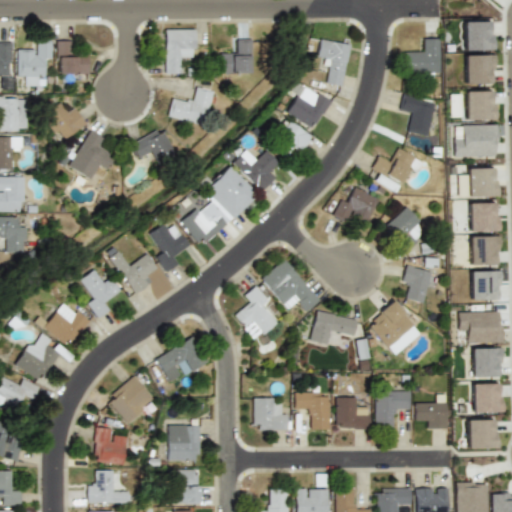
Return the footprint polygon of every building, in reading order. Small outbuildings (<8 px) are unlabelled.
[(489,21),(459,21),(460,50),(490,49),(489,21)] [(162,74),(183,74),(183,54),(192,54),(192,28),(162,28),(162,74)] [(401,48),(401,75),(437,75),(437,37),(419,37),(419,48),(401,48)] [(222,74),(249,74),(249,38),(230,38),(230,53),(222,53),(222,74)] [(320,83),(341,86),(347,43),(316,38),(314,58),(323,60),(320,83)] [(85,74),(85,51),(66,51),(66,39),(54,39),(54,74),(85,74)] [(36,51),(14,50),(14,77),(40,77),(40,62),(49,62),(49,40),(36,40),(36,51)] [(0,76),(9,76),(9,42),(0,42),(0,76)] [(460,83),(490,83),(489,54),(460,55),(460,83)] [(329,100),(300,83),(283,113),(311,130),(329,100)] [(190,101),(170,97),(166,117),(204,124),(211,88),(193,85),(190,101)] [(461,91),(462,119),(491,118),(490,90),(461,91)] [(433,102),(400,94),(396,110),(406,113),(402,131),(424,136),(433,102)] [(25,95),(0,95),(0,130),(25,130),(25,95)] [(61,111),(57,103),(40,114),(57,141),(83,125),(71,105),(61,111)] [(309,136),(287,120),(268,146),(283,156),(289,148),(296,153),(309,136)] [(452,156),(492,156),(491,124),(452,124),(452,156)] [(152,156),(156,164),(174,155),(160,127),(129,143),(139,163),(152,156)] [(101,138),(86,129),(65,167),(85,178),(90,170),(101,176),(112,156),(96,147),(101,138)] [(22,135),(0,135),(0,167),(11,167),(11,145),(22,145),(22,135)] [(414,158),(394,145),(386,157),(378,152),(368,167),(376,172),(372,179),(393,193),(414,158)] [(266,168),(273,161),(260,148),(252,156),(243,147),(228,162),(258,191),(274,175),(266,168)] [(200,191),(229,221),(256,195),(226,165),(200,191)] [(463,197),(494,196),(493,179),(488,179),(488,167),(462,168),(463,197)] [(0,210),(21,210),(21,175),(0,175),(0,210)] [(348,198),(340,193),(330,214),(344,222),(349,213),(364,220),(376,198),(353,187),(348,198)] [(493,202),(463,203),(464,232),(493,231),(493,202)] [(420,236),(413,229),(419,223),(402,205),(381,226),(404,251),(420,236)] [(210,208),(202,215),(194,206),(177,220),(196,245),(223,224),(210,208)] [(0,239),(3,239),(3,251),(24,251),(24,226),(13,226),(13,215),(0,215),(0,239)] [(171,252),(185,243),(172,224),(162,230),(158,224),(147,231),(160,250),(153,254),(164,271),(177,262),(171,252)] [(494,235),(465,236),(465,265),(494,264),(494,235)] [(144,272),(152,267),(142,252),(123,265),(115,254),(107,259),(132,293),(150,280),(144,272)] [(257,278),(286,311),(294,305),(301,312),(316,299),(281,257),(257,278)] [(429,271),(403,264),(397,285),(406,288),(403,298),(419,303),(429,271)] [(108,278),(101,283),(90,268),(78,278),(91,295),(83,302),(95,317),(109,306),(103,299),(117,289),(108,278)] [(465,271),(466,299),(495,299),(495,270),(465,271)] [(252,341),(273,323),(259,306),(266,300),(253,284),(240,295),(246,303),(231,316),(252,341)] [(392,355),(419,329),(389,298),(362,324),(392,355)] [(65,348),(88,320),(62,299),(39,326),(65,348)] [(326,344),(327,334),(350,338),(354,318),(312,310),(306,340),(326,344)] [(496,311),(453,312),(453,330),(462,330),(462,343),(497,342),(496,311)] [(27,338),(11,365),(39,381),(59,347),(38,335),(34,342),(27,338)] [(165,382),(203,362),(190,337),(152,357),(165,382)] [(467,348),(467,376),(497,376),(496,347),(467,348)] [(153,397),(130,374),(103,399),(125,423),(153,397)] [(32,396),(36,385),(18,378),(15,385),(0,378),(0,406),(13,412),(21,392),(32,396)] [(469,412),(498,411),(497,382),(468,383),(469,412)] [(407,391),(371,390),(371,427),(394,428),(394,409),(406,409),(407,391)] [(326,429),(326,392),(290,392),(290,409),(304,409),(304,429),(326,429)] [(332,428),(365,428),(365,407),(353,407),(353,396),(332,396),(332,428)] [(249,429),(285,429),(285,408),(275,408),(275,397),(249,397),(249,429)] [(443,402),(411,402),(411,418),(422,418),(422,428),(443,428),(443,402)] [(493,447),(492,419),(463,419),(464,448),(493,447)] [(0,457),(15,461),(20,438),(12,436),(14,427),(0,423),(0,457)] [(164,424),(164,460),(197,460),(197,424),(164,424)] [(90,462),(123,462),(123,429),(91,428),(90,462)] [(83,502),(126,503),(126,492),(113,492),(113,469),(95,469),(95,480),(84,480),(83,502)] [(167,469),(167,503),(197,503),(197,469),(167,469)] [(0,470),(0,505),(18,505),(18,489),(8,489),(8,470),(0,470)] [(452,511),(483,511),(483,482),(452,482),(452,511)] [(373,511),(408,511),(408,487),(373,487),(373,511)] [(411,511),(446,511),(446,487),(411,487),(411,511)] [(284,511),(284,488),(261,489),(261,510),(249,510),(249,511),(284,511)] [(324,511),(324,488),(291,488),(291,511),(324,511)] [(367,511),(367,509),(353,509),(353,488),(330,488),(330,511),(367,511)] [(511,511),(511,493),(487,494),(487,511),(511,511)]
